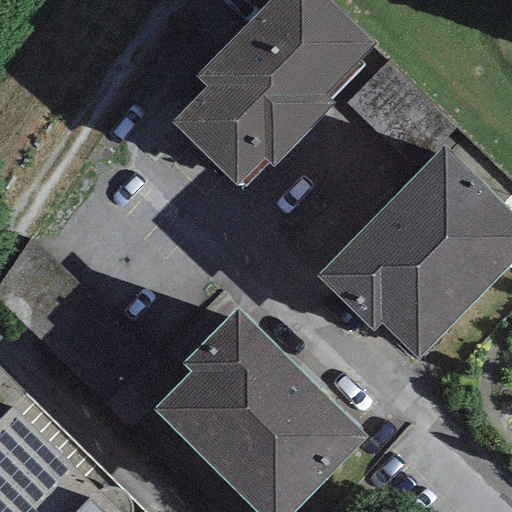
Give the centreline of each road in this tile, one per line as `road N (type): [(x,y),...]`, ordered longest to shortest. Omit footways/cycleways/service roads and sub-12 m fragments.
road 1 (residential): [(511,503),(89,91)]
road 2 (residential): [(89,91),(0,225)]
